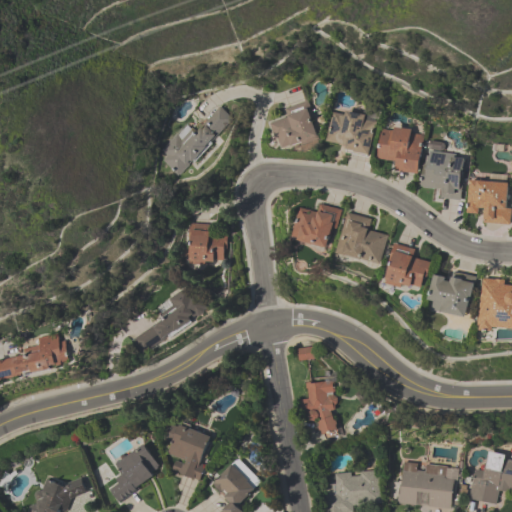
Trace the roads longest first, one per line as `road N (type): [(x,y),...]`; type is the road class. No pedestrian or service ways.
road 1 (tertiary): [(270,327),(157,378),(0,425)]
road 2 (residential): [(254,197),(274,176),(327,176),(374,191),(456,243),(511,251)]
road 3 (tertiary): [(511,399),(452,402),(402,383),(346,337),(316,327),(270,327)]
road 4 (residential): [(270,327),(300,511)]
road 5 (residential): [(254,197),(270,327)]
